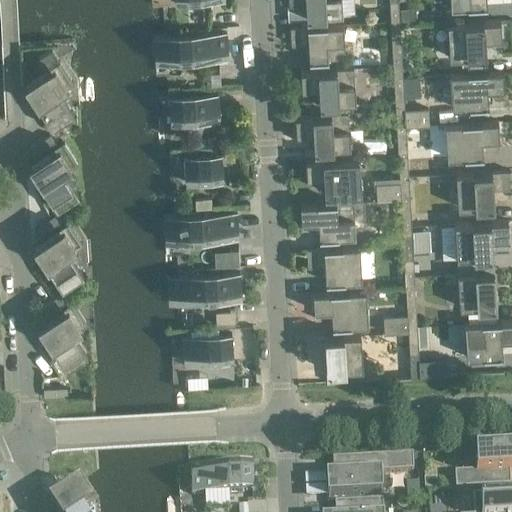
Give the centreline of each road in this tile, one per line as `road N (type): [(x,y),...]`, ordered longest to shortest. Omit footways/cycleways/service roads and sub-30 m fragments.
road 1 (residential): [(283,423),(260,0)]
road 2 (residential): [(55,437),(283,423)]
road 3 (residential): [(283,423),(511,411)]
road 4 (residential): [(23,451),(19,273),(0,232)]
